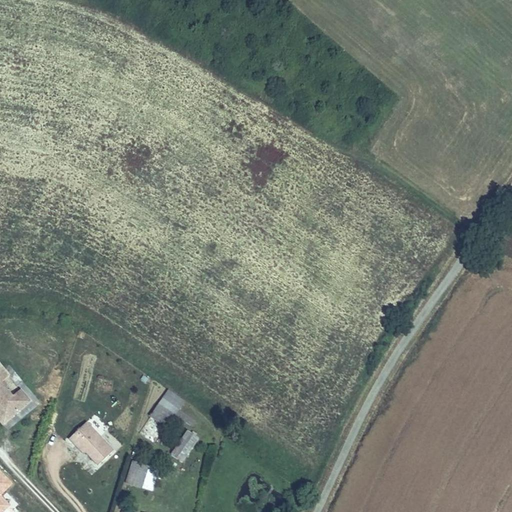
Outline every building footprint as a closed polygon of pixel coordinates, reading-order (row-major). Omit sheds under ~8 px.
[(0,362),(0,424),(31,401),(20,386),(11,393),(1,380),(9,374),(0,362)] [(172,406),(170,410),(187,419),(189,415),(172,406)] [(88,430),(102,444),(104,443),(90,428),(88,430)] [(182,462),(198,437),(185,428),(169,454),(182,462)] [(102,471),(117,457),(104,443),(102,444),(88,430),(73,444),(85,457),(87,455),(92,460),(102,471)] [(128,486),(153,490),(157,467),(132,462),(128,486)] [(0,494),(12,482),(0,469),(0,511),(1,511),(10,504),(0,494)]
